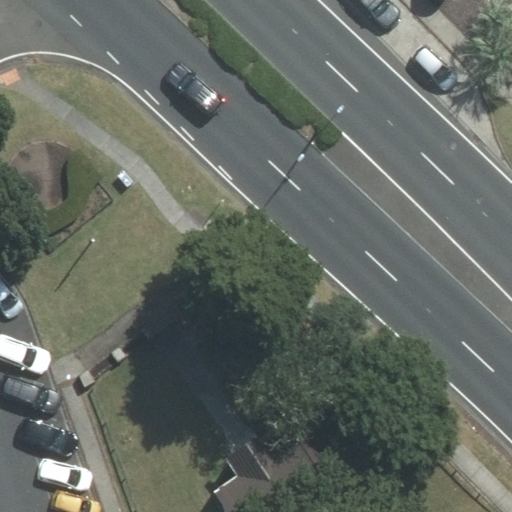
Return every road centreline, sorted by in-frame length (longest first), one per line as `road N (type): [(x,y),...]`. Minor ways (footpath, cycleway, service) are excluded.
road 1 (primary): [(511,387),(122,25)]
road 2 (primary): [(277,0),(511,233)]
road 3 (residential): [(122,25),(56,6),(0,15)]
